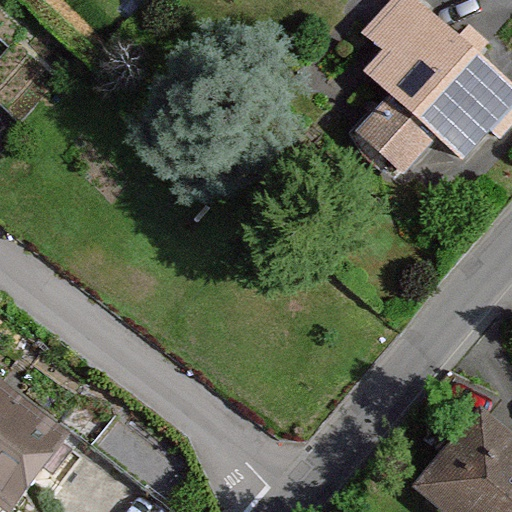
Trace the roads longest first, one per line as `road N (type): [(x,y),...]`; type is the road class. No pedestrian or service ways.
road 1 (residential): [(0,250),(307,494)]
road 2 (residential): [(511,247),(307,494)]
